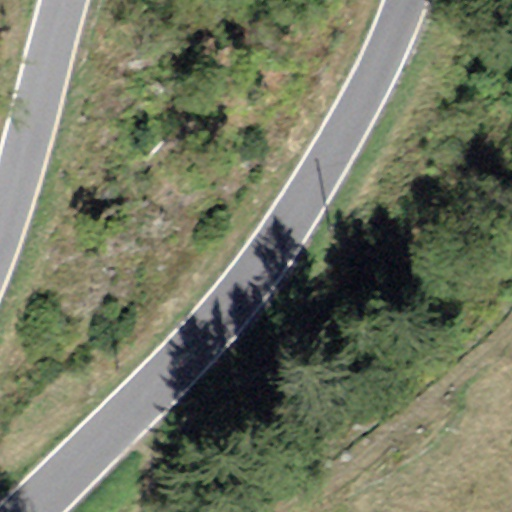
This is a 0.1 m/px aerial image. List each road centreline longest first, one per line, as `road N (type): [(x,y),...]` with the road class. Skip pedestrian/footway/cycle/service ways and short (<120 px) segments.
road 1 (unclassified): [(406,0),(332,153),(240,291),(28,511)]
road 2 (unclassified): [(0,233),(64,0)]
